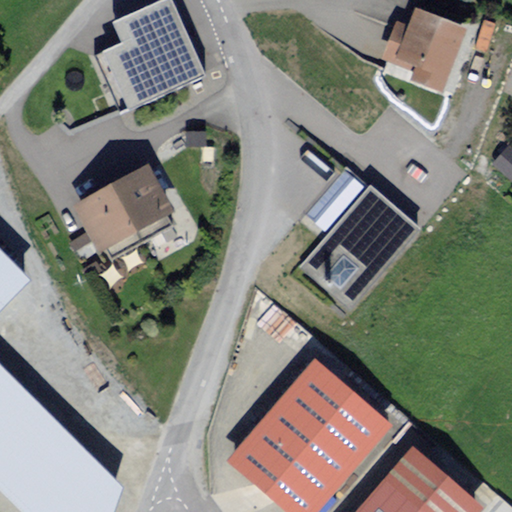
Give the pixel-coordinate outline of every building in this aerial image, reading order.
[(128,101),(200,70),(169,0),(162,0),(118,19),(127,40),(106,49),(128,101)] [(464,21),(412,2),(406,19),(395,15),(382,51),(413,62),(409,71),(441,83),(464,21)] [(511,176),(511,147),(510,146),(496,164),(511,176)] [(166,212),(141,165),(69,205),(94,251),(166,212)] [(422,225),(367,179),(298,262),(352,308),(422,225)] [(0,480),(32,511),(105,511),(116,485),(0,369),(0,305),(26,279),(0,252),(0,480)] [(309,511),(383,424),(306,360),(221,460),(283,511),(309,511)] [(471,511),(475,507),(405,448),(351,511),(471,511)]
